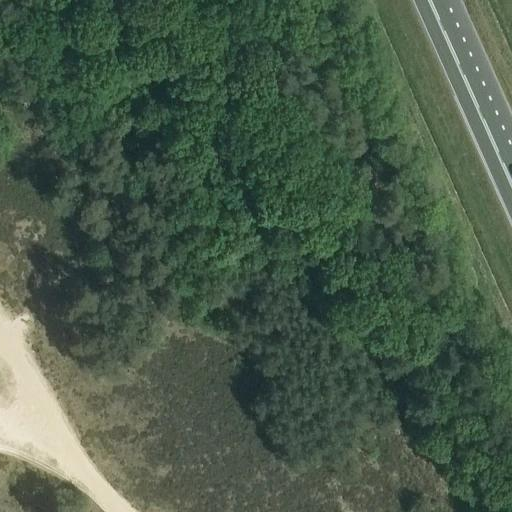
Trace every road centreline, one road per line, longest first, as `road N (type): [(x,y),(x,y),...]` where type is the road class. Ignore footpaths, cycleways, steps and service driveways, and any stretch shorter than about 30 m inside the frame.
road 1 (trunk): [(511,187),(429,0)]
road 2 (track): [(114,511),(29,408)]
